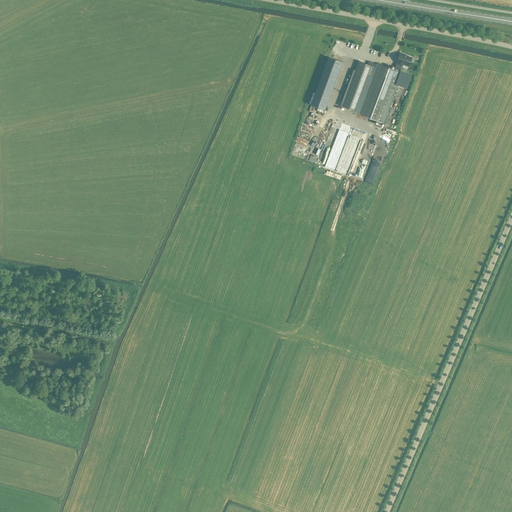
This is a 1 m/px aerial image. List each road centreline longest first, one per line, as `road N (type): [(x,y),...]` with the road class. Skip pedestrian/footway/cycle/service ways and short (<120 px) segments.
road 1 (tertiary): [(386,511),(511,218)]
road 2 (unclassified): [(511,47),(267,0)]
road 3 (primary): [(511,21),(374,0)]
